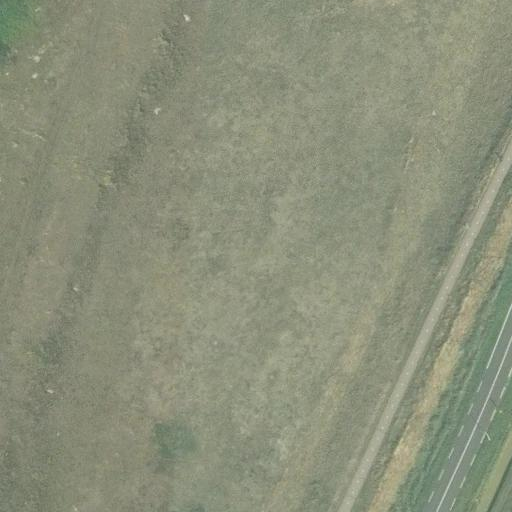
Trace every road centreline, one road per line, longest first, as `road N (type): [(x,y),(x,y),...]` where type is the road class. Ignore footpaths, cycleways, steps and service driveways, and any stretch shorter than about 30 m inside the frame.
road 1 (track): [(103,0),(0,322)]
road 2 (secondary): [(436,511),(511,335)]
